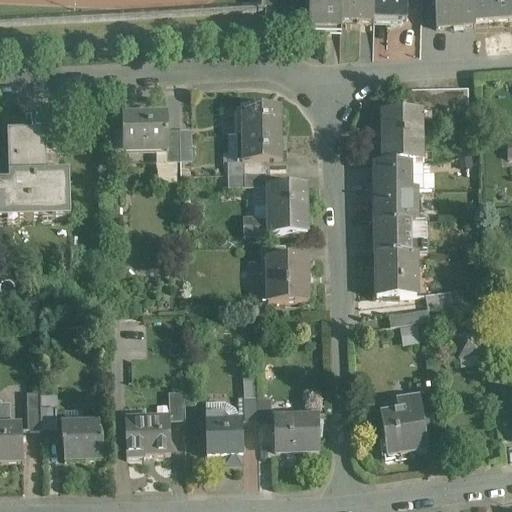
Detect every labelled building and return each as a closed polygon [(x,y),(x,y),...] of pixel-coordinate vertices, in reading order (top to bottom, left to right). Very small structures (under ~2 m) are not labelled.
[(341,0),(309,0),(309,29),(341,29),(341,24),(341,0)] [(373,0),(341,0),(341,24),(373,25),(373,20),(373,0)] [(405,0),(373,0),(373,20),(405,21),(405,0)] [(433,0),(436,31),(474,28),(474,24),(472,0),(433,0)] [(511,0),(472,0),(474,24),(511,21),(511,0)] [(468,91),(403,92),(404,115),(411,115),(422,115),(468,114),(468,91)] [(281,110),(241,111),(241,137),(281,137),(281,110)] [(404,115),(381,115),(381,166),(422,166),(423,166),(422,115),(411,115),(404,115)] [(167,118),(122,119),(123,134),(124,152),(125,152),(167,151),(167,118)] [(192,165),(191,133),(179,133),(180,165),(192,165)] [(51,134),(7,136),(9,172),(0,172),(0,225),(70,223),(69,177),(46,178),(45,136),(51,136),(51,134)] [(281,137),(241,137),(241,166),(242,166),(243,166),(265,166),(282,166),(281,137)] [(242,166),(241,166),(231,166),(227,166),(227,179),(244,178),(243,166),(242,166)] [(265,178),(265,166),(243,166),(244,178),(265,178)] [(381,166),(375,166),(375,193),(415,192),(414,192),(409,192),(409,167),(423,167),(423,166),(422,166),(381,166)] [(244,178),(227,179),(228,192),(244,192),(244,178)] [(265,178),(244,178),(244,192),(266,192),(265,178)] [(305,189),(270,190),(271,223),(246,224),(247,238),(306,237),(305,189)] [(415,192),(375,193),(375,225),(409,225),(415,224),(415,192)] [(409,225),(375,225),(375,257),(415,256),(428,256),(427,242),(409,242),(409,225)] [(285,262),(285,250),(261,250),(261,263),(267,263),(267,262),(285,262)] [(415,256),(375,257),(376,301),(416,300),(415,256)] [(285,262),(267,262),(267,263),(267,306),(307,305),(307,261),(285,262)] [(450,296),(426,299),(428,313),(452,310),(450,296)] [(427,314),(388,319),(390,331),(429,325),(427,314)] [(476,337),(456,340),(459,360),(479,357),(476,337)] [(435,427),(429,387),(416,389),(417,400),(419,399),(423,429),(435,427)] [(184,397),(168,397),(169,422),(167,422),(167,423),(169,423),(185,422),(184,397)] [(398,415),(380,418),(386,461),(427,455),(423,429),(419,399),(417,400),(396,403),(398,415)] [(256,403),(244,404),(244,427),(257,426),(256,403)] [(271,426),(270,403),(256,403),(257,426),(271,426)] [(9,409),(0,409),(0,430),(10,430),(9,409)] [(56,412),(41,413),(41,435),(56,435),(56,412)] [(41,413),(27,413),(27,436),(41,435),(41,413)] [(241,425),(224,426),(224,418),(206,419),(206,426),(205,426),(206,461),(242,460),(241,425)] [(317,421),(274,422),(275,456),(302,455),(302,458),(318,458),(317,421)] [(167,423),(130,425),(131,439),(125,439),(126,463),(144,463),(144,460),(170,459),(169,423),(167,423)] [(99,428),(61,429),(62,450),(64,450),(65,465),(66,465),(66,462),(85,462),(85,465),(102,464),(101,439),(100,439),(99,428)] [(10,430),(0,430),(0,467),(23,466),(22,430),(10,430)]
